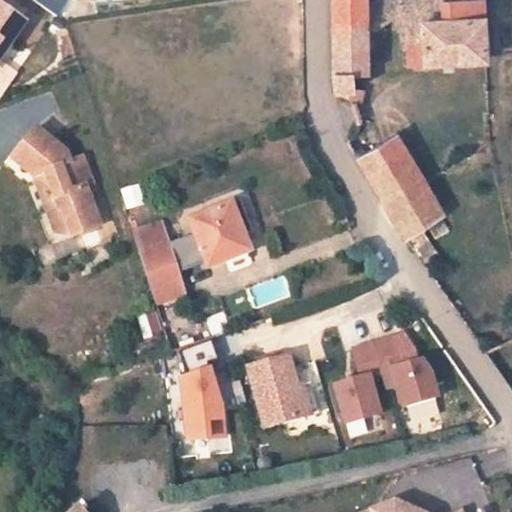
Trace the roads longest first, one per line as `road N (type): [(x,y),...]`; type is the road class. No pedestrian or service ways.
road 1 (residential): [(310,0),(320,128),(400,271),(511,438)]
road 2 (residential): [(154,511),(511,439)]
